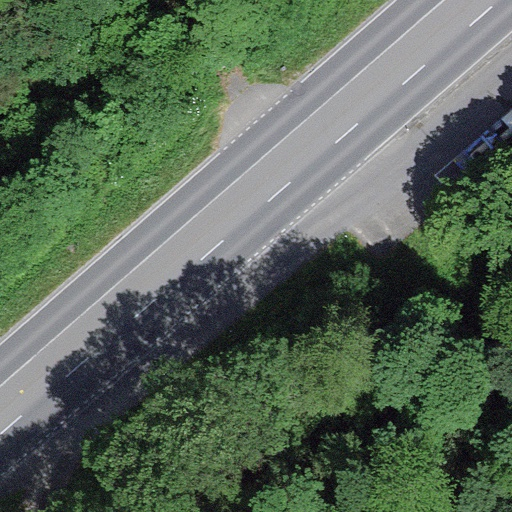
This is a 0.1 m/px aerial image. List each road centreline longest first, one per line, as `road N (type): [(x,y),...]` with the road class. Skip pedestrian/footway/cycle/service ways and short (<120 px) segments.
road 1 (primary): [(472,0),(0,410)]
road 2 (track): [(121,306),(33,511)]
